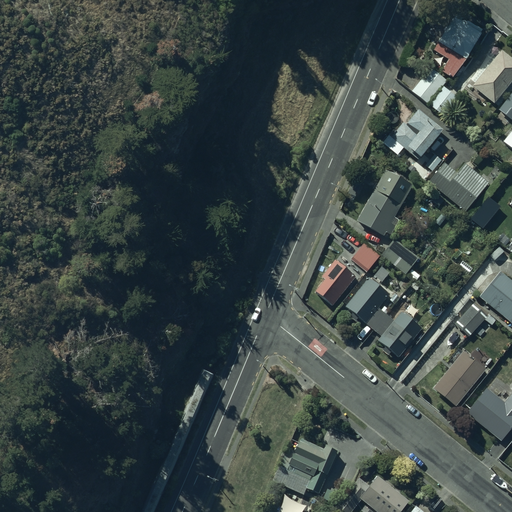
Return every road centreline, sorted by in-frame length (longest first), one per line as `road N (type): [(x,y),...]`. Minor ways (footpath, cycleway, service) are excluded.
road 1 (secondary): [(265,315),(399,0)]
road 2 (residential): [(265,315),(507,511)]
road 3 (secondary): [(181,511),(265,315)]
